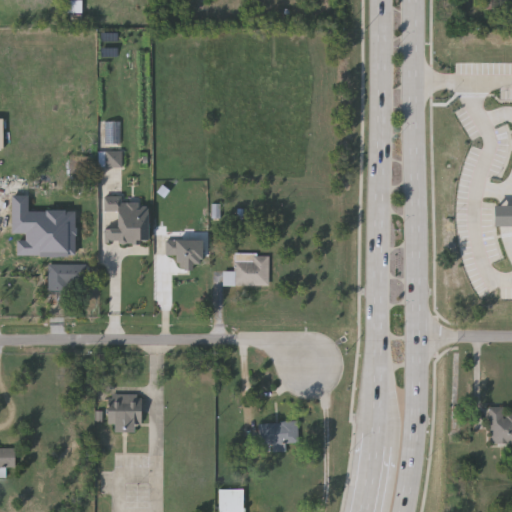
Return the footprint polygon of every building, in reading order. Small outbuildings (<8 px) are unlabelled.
[(499,9),(498,0),(485,0),(486,9),(499,9)] [(83,13),(83,2),(65,2),(66,14),(83,13)] [(106,144),(122,144),(123,122),(107,122),(106,144)] [(124,151),(100,152),(101,168),(124,167),(124,151)] [(0,178),(27,178),(27,196),(0,196),(0,178)] [(14,233),(27,233),(27,240),(19,240),(19,256),(78,256),(78,211),(30,211),(30,196),(13,196),(14,233)] [(151,240),(150,207),(140,207),(140,203),(123,203),(123,196),(105,197),(105,212),(119,211),(119,229),(105,229),(106,242),(121,242),(121,245),(142,244),(142,240),(151,240)] [(511,205),(496,206),(496,227),(511,226),(511,205)] [(191,270),(175,270),(175,255),(165,255),(165,239),(202,239),(202,263),(191,263),(191,270)] [(269,253),(269,285),(223,285),(223,272),(234,272),(234,253),(269,253)] [(77,291),(48,291),(48,264),(85,264),(85,279),(77,279),(77,291)] [(140,424),(134,424),(134,432),(109,432),(109,393),(140,393),(140,424)] [(503,406),(503,411),(511,411),(511,443),(487,443),(487,406),(503,406)] [(285,451),(271,451),(270,443),(260,443),(260,422),(297,422),(297,443),(285,443),(285,451)] [(14,467),(5,467),(5,477),(0,477),(0,447),(14,447),(14,467)] [(241,489),(241,511),(218,511),(218,489),(241,489)]
